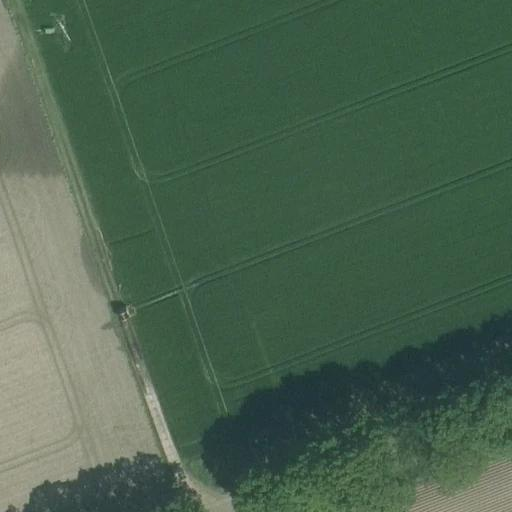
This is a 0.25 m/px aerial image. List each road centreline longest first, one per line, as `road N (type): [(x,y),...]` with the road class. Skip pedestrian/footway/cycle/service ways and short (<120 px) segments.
road 1 (track): [(15,0),(193,511)]
road 2 (unclassified): [(214,511),(511,401)]
